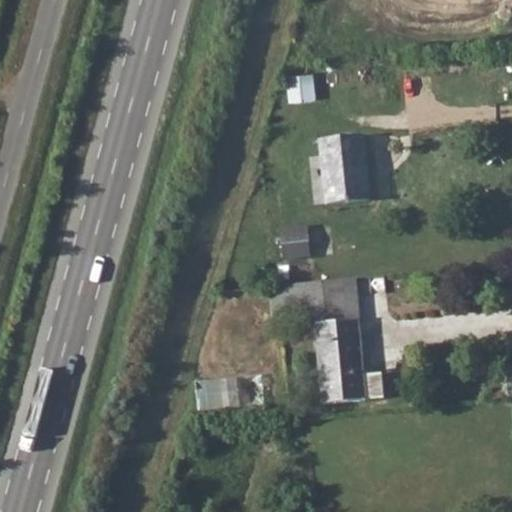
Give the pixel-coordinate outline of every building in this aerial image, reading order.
[(362,136),(318,140),(324,206),(368,200),(362,136)] [(283,256),(310,258),(312,228),(285,226),(283,256)] [(274,286),(270,287),(273,315),(325,309),(325,304),(321,281),(274,286)] [(358,319),(314,324),(322,403),(365,398),(358,319)] [(201,410),(274,402),(271,373),(197,380),(201,410)]
